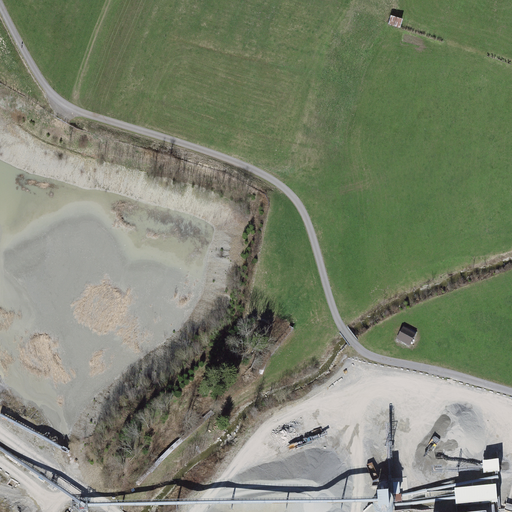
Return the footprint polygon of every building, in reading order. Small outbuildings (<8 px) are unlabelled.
[(417,338),(403,331),(397,344),(410,351),(417,338)] [(0,450),(84,510),(377,511),(376,508),(85,506),(0,445),(0,450)] [(499,462),(482,463),(483,475),(492,474),(498,474),(500,473),(499,462)] [(502,511),(505,511),(504,511),(511,511),(511,506),(506,505),(505,509),(501,510),(498,474),(492,474),(494,489),(496,489),(497,505),(497,511),(502,511)] [(382,495),(382,501),(376,501),(376,508),(377,511),(376,511),(392,511),(393,508),(393,505),(391,502),(390,500),(385,500),(385,496),(388,494),(390,492),(390,489),(388,487),(386,485),(383,485),(380,487),(379,488),(379,490),(380,493),(381,494),(382,495)] [(494,489),(455,492),(455,500),(456,503),(456,509),(491,506),(495,505),(497,505),(496,489),(494,489)] [(455,500),(393,505),(393,508),(456,503),(455,500)]
